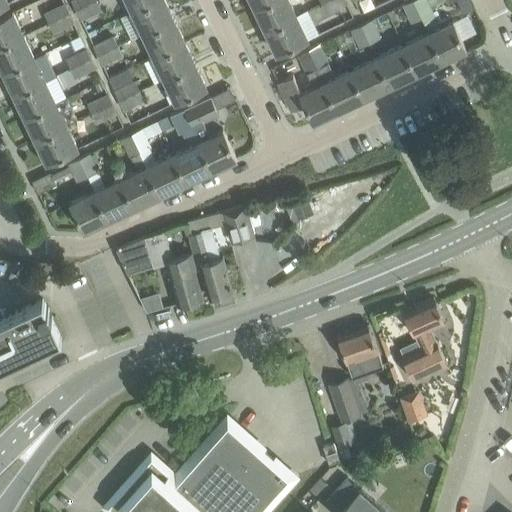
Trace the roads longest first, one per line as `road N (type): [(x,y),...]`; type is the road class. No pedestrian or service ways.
road 1 (secondary): [(49,430),(126,367),(388,274),(475,234)]
road 2 (residential): [(9,234),(66,244),(281,156)]
road 3 (residential): [(281,156),(384,115),(511,46)]
road 4 (unclassified): [(442,511),(507,279)]
road 5 (residential): [(281,156),(206,0)]
